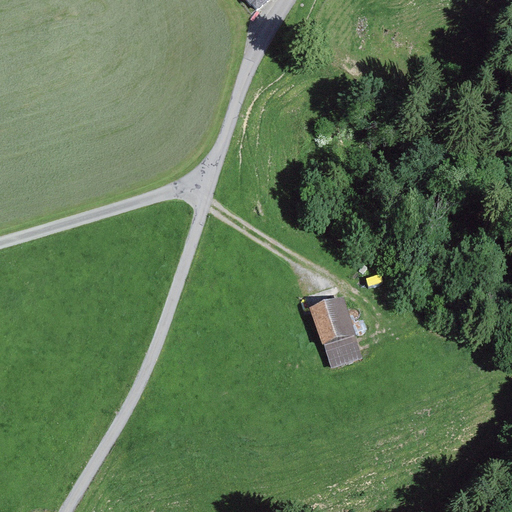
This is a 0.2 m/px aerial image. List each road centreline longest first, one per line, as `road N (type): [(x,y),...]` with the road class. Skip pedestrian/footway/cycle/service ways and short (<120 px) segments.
road 1 (track): [(286,0),(255,47),(200,189),(200,217),(147,368),(67,511)]
road 2 (track): [(0,246),(200,189)]
